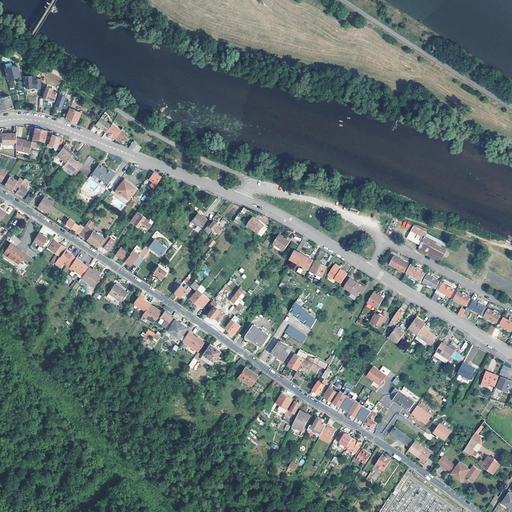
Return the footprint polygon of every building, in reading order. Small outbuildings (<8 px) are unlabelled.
[(25,66),(19,63),(22,84),(25,84),(25,88),(36,88),(36,89),(39,89),(40,79),(30,79),(30,76),(25,76),(25,66)] [(18,76),(16,66),(4,68),(5,69),(3,69),(3,71),(5,71),(7,79),(18,76)] [(51,88),(46,86),(42,97),(53,101),(55,93),(50,91),(51,88)] [(64,96),(58,94),(55,104),(66,109),(68,100),(63,98),(64,96)] [(12,106),(9,96),(0,98),(0,107),(0,109),(12,106)] [(80,113),(69,108),(64,119),(74,123),(75,119),(77,120),(80,113)] [(105,132),(110,125),(100,118),(95,124),(105,132)] [(124,133),(111,123),(110,125),(105,132),(108,134),(108,135),(108,137),(109,138),(111,138),(112,137),(116,140),(117,141),(124,133)] [(51,132),(34,128),(32,138),(48,141),(51,132)] [(15,145),(16,139),(16,134),(2,134),(2,144),(15,145)] [(59,137),(51,134),(47,144),(51,145),(56,147),(57,144),(59,145),(60,141),(58,141),(59,137)] [(24,140),(16,139),(15,145),(15,150),(29,152),(31,143),(24,142),(24,140)] [(127,149),(132,150),(137,144),(134,141),(127,149)] [(137,144),(132,150),(137,152),(140,147),(137,144)] [(65,163),(69,157),(71,154),(68,152),(70,150),(63,145),(55,156),(65,163)] [(89,155),(83,162),(81,165),(86,169),(91,173),(94,169),(98,163),(94,160),(89,155)] [(81,167),(75,162),(69,157),(65,163),(63,166),(74,175),(81,167)] [(98,163),(94,169),(91,173),(105,183),(113,173),(110,170),(108,171),(106,169),(98,163)] [(160,177),(153,172),(152,174),(150,173),(144,181),(146,182),(145,183),(148,186),(146,190),(149,192),(157,181),(160,177)] [(16,191),(19,185),(22,180),(19,178),(17,181),(9,176),(4,185),(11,190),(12,188),(16,191)] [(22,180),(19,185),(20,186),(16,192),(22,196),(26,189),(23,187),(27,181),(23,179),(22,180)] [(135,188),(123,179),(115,190),(130,201),(138,189),(136,187),(135,188)] [(41,199),(51,206),(53,203),(43,197),(41,199)] [(51,206),(41,199),(37,206),(47,213),(51,206)] [(144,217),(136,211),(129,221),(137,227),(139,225),(146,230),(150,225),(147,223),(142,219),(144,217)] [(206,220),(198,213),(191,222),(196,226),(194,229),(197,232),(206,220)] [(267,228),(252,216),(246,224),(260,236),(267,228)] [(393,216),(390,223),(396,225),(399,218),(393,216)] [(74,231),(78,234),(83,227),(79,224),(78,226),(68,219),(65,224),(75,230),(74,231)] [(88,219),(83,227),(78,234),(97,246),(103,237),(95,233),(88,228),(90,224),(94,227),(95,224),(88,219)] [(216,223),(213,221),(209,226),(217,233),(221,228),(216,224),(216,223)] [(448,244),(426,233),(427,231),(413,225),(406,238),(420,245),(417,250),(439,261),(448,244)] [(46,238),(38,233),(32,242),(40,247),(46,238)] [(288,241),(277,234),(272,243),(283,250),(288,241)] [(58,237),(55,235),(51,241),(52,242),(48,249),(56,254),(58,256),(64,247),(55,241),(58,237)] [(108,251),(115,241),(106,235),(106,236),(100,243),(104,246),(103,247),(108,251)] [(214,241),(210,238),(207,241),(206,242),(206,243),(209,246),(214,241)] [(153,239),(148,246),(160,255),(164,249),(157,244),(158,242),(153,239)] [(15,250),(8,245),(2,253),(17,263),(24,254),(16,248),(15,250)] [(130,266),(132,263),(135,259),(137,255),(141,251),(134,246),(129,254),(120,247),(114,254),(124,261),(125,260),(127,261),(126,263),(130,266)] [(58,258),(54,262),(60,266),(63,261),(67,264),(66,266),(68,268),(69,267),(75,258),(72,255),(64,250),(59,258),(58,257),(58,258)] [(301,268),(302,269),(305,265),(309,258),(295,250),(290,259),(303,266),(301,268)] [(132,263),(133,264),(136,266),(139,262),(142,259),(137,255),(135,259),(132,263)] [(408,264),(394,256),(390,264),(404,272),(408,264)] [(84,265),(75,258),(69,267),(79,274),(77,276),(80,278),(87,267),(84,265)] [(313,260),(309,258),(305,265),(302,269),(304,270),(306,267),(308,269),(313,260)] [(326,266),(315,261),(311,268),(308,272),(311,273),(312,272),(320,276),(326,266)] [(327,273),(341,282),(347,272),(334,264),(327,273)] [(416,290),(420,284),(422,280),(425,274),(425,273),(410,265),(406,272),(418,279),(413,288),(416,290)] [(165,271),(158,266),(153,272),(161,278),(165,271)] [(87,267),(80,278),(92,287),(98,278),(98,275),(90,269),(87,267)] [(425,274),(422,280),(424,281),(423,281),(435,288),(435,287),(437,288),(441,282),(439,281),(427,274),(427,275),(425,274)] [(356,281),(349,277),(343,287),(349,291),(349,292),(356,296),(362,287),(355,283),(356,281)] [(196,281),(195,280),(193,281),(189,285),(195,290),(198,286),(195,283),(196,281)] [(74,281),(70,287),(75,290),(79,284),(74,281)] [(452,298),(456,290),(441,282),(437,288),(437,289),(441,291),(439,293),(440,294),(444,297),(445,296),(446,294),(452,298)] [(125,292),(114,284),(108,293),(120,301),(125,292)] [(178,285),(174,290),(173,292),(179,297),(181,295),(182,296),(185,293),(186,293),(190,288),(187,286),(185,289),(179,284),(178,285)] [(236,305),(238,302),(245,292),(239,287),(229,300),(236,305)] [(200,293),(196,289),(189,298),(201,308),(208,299),(200,293)] [(471,299),(456,290),(452,298),(467,306),(471,299)] [(439,294),(435,292),(431,299),(435,301),(439,294)] [(375,295),(372,293),(367,302),(377,308),(383,298),(376,294),(375,295)] [(150,300),(139,294),(129,309),(131,310),(135,305),(137,306),(139,303),(146,307),(150,300)] [(482,315),(486,307),(471,299),(467,306),(472,309),(482,315)] [(215,303),(212,300),(207,306),(210,308),(211,309),(206,314),(211,318),(212,316),(217,320),(224,312),(219,309),(219,310),(214,306),(213,306),(215,303)] [(291,311),(298,316),(303,309),(304,308),(296,303),(291,311)] [(160,310),(149,304),(142,316),(153,322),(160,310)] [(406,309),(402,306),(392,319),(397,322),(406,309)] [(502,316),(486,307),(482,315),(497,323),(502,316)] [(311,314),(303,309),(298,316),(297,317),(305,323),(310,315),(311,314)] [(172,315),(164,310),(159,318),(161,319),(162,317),(165,319),(160,325),(164,328),(172,316),(172,315)] [(378,315),(374,313),(370,320),(379,325),(384,317),(378,314),(378,315)] [(410,325),(419,332),(426,323),(427,321),(418,314),(410,325)] [(310,315),(305,323),(304,324),(311,328),(316,319),(310,315)] [(511,321),(502,316),(497,323),(511,331),(511,321)] [(224,328),(228,331),(232,334),(238,325),(235,323),(231,319),(224,328)] [(186,328),(175,320),(167,331),(179,338),(186,328)] [(426,323),(419,332),(432,343),(438,335),(430,329),(428,327),(429,325),(426,323)] [(487,332),(491,335),(495,327),(491,324),(487,332)] [(257,343),(258,342),(262,345),(269,336),(254,325),(246,335),(257,343)] [(289,326),(285,332),(303,343),(306,337),(289,326)] [(404,333),(396,327),(389,337),(396,343),(404,333)] [(188,332),(182,341),(197,352),(203,344),(196,339),(196,338),(188,332)] [(456,350),(447,343),(443,340),(434,353),(438,356),(446,362),(448,360),(449,361),(451,362),(454,357),(459,351),(456,350)] [(280,341),(273,351),(280,356),(279,358),(283,361),(291,349),(280,341)] [(220,351),(209,344),(202,354),(204,356),(203,357),(211,363),(220,351)] [(459,351),(454,357),(459,361),(464,355),(459,351)] [(304,359),(295,354),(288,364),(297,370),(304,359)] [(194,357),(188,366),(192,368),(198,360),(194,357)] [(317,366),(305,359),(301,365),(310,369),(317,372),(319,369),(316,367),(317,366)] [(475,364),(462,359),(457,370),(470,376),(475,364)] [(504,363),(502,369),(508,372),(510,366),(504,363)] [(387,375),(373,366),(367,375),(380,384),(387,375)] [(257,376),(244,368),(237,378),(250,386),(257,376)] [(502,369),(499,375),(496,383),(498,384),(502,376),(505,378),(508,372),(502,369)] [(496,383),(499,375),(494,373),(493,375),(486,371),(482,378),(495,384),(496,383)] [(339,378),(336,376),(331,383),(334,385),(339,378)] [(511,381),(505,378),(502,376),(498,384),(497,386),(507,391),(511,381)] [(321,380),(319,379),(312,389),(318,393),(325,384),(320,381),(321,380)] [(338,393),(330,388),(323,397),(332,402),(338,393)] [(392,399),(408,411),(414,402),(395,388),(391,393),(394,396),(392,399)] [(338,393),(332,402),(341,407),(347,396),(339,391),(338,393)] [(292,399),(281,393),(276,403),(280,405),(278,409),(285,413),(287,409),(292,399)] [(355,401),(347,396),(341,407),(349,412),(355,401)] [(300,404),(295,401),(291,407),(289,406),(285,413),(284,415),(290,418),(293,413),(294,413),(300,404)] [(355,401),(349,412),(356,417),(363,406),(355,401)] [(431,415),(417,404),(411,412),(426,423),(431,415)] [(371,411),(363,406),(356,417),(364,421),(367,417),(371,411)] [(376,413),(372,410),(371,411),(367,417),(368,417),(364,422),(372,427),(375,423),(372,420),(374,419),(373,418),(376,413)] [(303,414),(299,412),(291,427),(301,432),(308,418),(302,415),(303,414)] [(322,419),(317,417),(312,426),(309,425),(306,430),(319,436),(320,436),(325,425),(326,424),(323,422),(322,424),(320,423),(322,419)] [(450,430),(439,423),(433,431),(444,439),(450,430)] [(334,430),(325,425),(320,436),(319,436),(319,438),(328,442),(334,430)] [(389,433),(409,448),(414,441),(394,426),(389,433)] [(345,447),(351,437),(345,433),(344,434),(340,432),(335,439),(340,442),(337,447),(337,448),(339,449),(341,449),(343,450),(345,447)] [(476,437),(474,435),(472,438),(472,439),(464,450),(465,452),(464,454),(468,456),(478,442),(474,440),(476,437)] [(351,437),(345,447),(355,453),(359,448),(357,447),(360,442),(351,437)] [(419,457),(425,448),(415,441),(414,441),(409,448),(408,449),(419,457)] [(431,453),(425,448),(419,457),(425,462),(431,453)] [(361,450),(359,449),(355,456),(356,457),(356,458),(364,463),(370,454),(365,451),(361,449),(361,450)] [(389,460),(381,454),(374,465),(383,470),(389,460)] [(454,464),(445,457),(440,464),(450,471),(450,470),(456,475),(456,476),(461,479),(464,474),(465,475),(472,480),(480,468),(473,464),(468,470),(468,469),(468,468),(463,465),(464,464),(459,461),(455,466),(453,465),(454,464)] [(491,460),(487,457),(482,464),(480,462),(478,464),(493,474),(499,466),(496,463),(491,459),(491,460)] [(291,461),(287,468),(294,471),(298,465),(291,461)] [(511,494),(509,492),(504,499),(503,498),(502,504),(508,508),(509,507),(511,508),(511,494)] [(498,497),(495,495),(486,508),(489,511),(498,497)]
